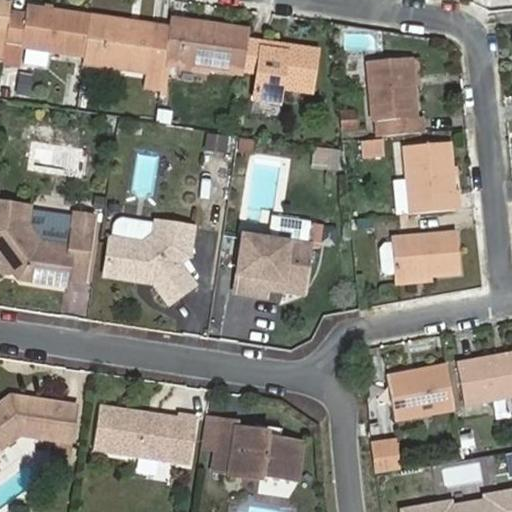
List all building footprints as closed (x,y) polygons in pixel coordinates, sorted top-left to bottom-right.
[(9,15),(11,5),(0,3),(0,30),(6,31),(9,15)] [(83,59),(90,18),(24,8),(23,17),(9,15),(6,31),(4,47),(83,59)] [(133,25),(90,18),(83,59),(82,64),(146,74),(161,77),(164,62),(167,42),(152,40),(153,38),(131,35),(133,25)] [(248,43),(249,32),(170,20),(169,30),(167,41),(167,42),(164,62),(243,74),(244,71),(248,43)] [(152,40),(167,42),(167,41),(169,30),(155,29),(133,25),(131,35),(153,38),(152,40)] [(375,50),(375,30),(341,30),(341,50),(375,50)] [(248,43),(244,71),(258,73),(254,101),(279,105),(281,92),(312,97),(318,54),(285,49),(283,56),(261,53),(262,45),(248,43)] [(283,56),(285,49),(262,45),(261,53),(283,56)] [(379,137),(420,133),(419,118),(415,118),(408,58),(367,62),(372,123),(378,122),(379,137)] [(337,134),(355,131),(351,109),(333,112),(337,134)] [(380,139),(357,142),(358,159),(382,157),(380,139)] [(411,215),(455,210),(447,145),(403,149),(411,215)] [(309,149),(310,169),(334,169),(334,149),(309,149)] [(33,224),(35,206),(0,201),(0,243),(16,271),(23,273),(28,278),(72,284),(73,277),(90,280),(95,240),(77,238),(76,246),(47,242),(33,224)] [(99,216),(81,213),(77,238),(95,240),(99,216)] [(254,294),(257,277),(306,285),(313,243),(310,243),(313,223),(275,217),(271,236),(262,235),(261,241),(245,238),(236,291),(254,294)] [(196,223),(160,219),(160,222),(158,233),(148,241),(120,238),(115,237),(110,276),(132,278),(137,275),(152,276),(169,302),(196,285),(179,259),(192,249),(196,223)] [(120,238),(148,241),(158,233),(160,222),(127,219),(126,219),(123,221),(122,223),(121,227),(120,238)] [(246,232),(245,238),(261,241),(262,235),(246,232)] [(389,240),(393,279),(458,272),(454,233),(389,240)] [(257,277),(254,294),(285,299),(287,291),(304,294),(306,285),(257,277)] [(511,396),(511,353),(455,364),(463,406),(511,396)] [(454,410),(447,366),(386,377),(394,421),(454,410)] [(0,410),(0,454),(0,455),(23,436),(74,443),(79,405),(16,397),(0,410)] [(183,419),(104,407),(98,450),(192,465),(199,418),(183,415),(183,419)] [(238,423),(220,420),(215,454),(231,456),(228,476),(259,480),(259,475),(290,481),(297,444),(274,440),(273,443),(266,441),(267,434),(237,429),(238,423)] [(394,440),(371,444),(371,447),(373,474),(398,470),(394,440)] [(356,477),(373,474),(371,447),(353,449),(356,477)] [(402,510),(402,511),(511,511),(511,491),(485,496),(486,501),(451,506),(450,502),(402,510)]
